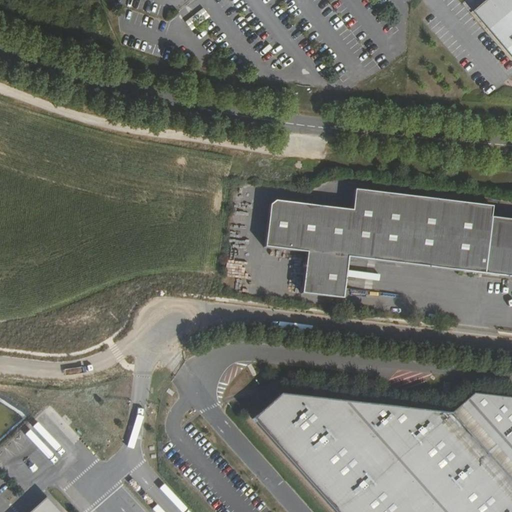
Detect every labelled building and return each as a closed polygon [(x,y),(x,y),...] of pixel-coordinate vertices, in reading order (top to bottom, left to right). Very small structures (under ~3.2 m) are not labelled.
[(511,65),(511,0),(473,0),(466,6),(511,65)] [(203,9),(185,22),(191,30),(209,17),(203,9)] [(348,258),(511,278),(511,219),(494,217),(495,208),(358,189),(355,212),(276,202),(273,206),(264,248),(307,253),(302,294),(342,299),(348,258)] [(511,385),(491,387),(491,395),(511,394),(511,385)] [(511,511),(511,406),(485,400),(483,402),(280,402),(252,429),(327,511),(511,511)] [(63,511),(43,492),(19,511),(63,511)]
